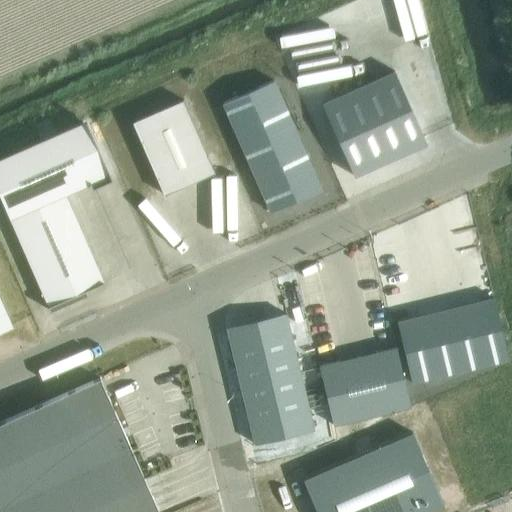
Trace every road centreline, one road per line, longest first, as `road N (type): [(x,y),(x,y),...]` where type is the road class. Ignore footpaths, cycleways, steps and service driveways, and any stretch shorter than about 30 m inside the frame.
road 1 (unclassified): [(194,297),(511,153)]
road 2 (unclassified): [(245,511),(194,297)]
road 3 (unclassified): [(0,382),(194,297)]
